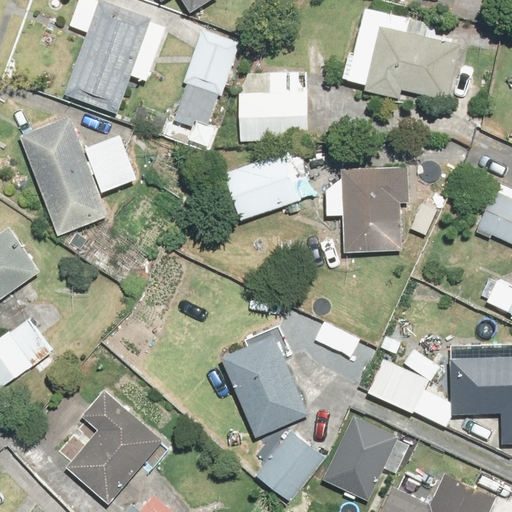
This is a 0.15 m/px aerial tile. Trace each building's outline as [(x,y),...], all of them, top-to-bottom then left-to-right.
[(91,31),(69,93),(123,112),(136,75),(152,80),(171,28),(155,22),(156,19),(104,0),(81,0),(72,24),(91,31)] [(187,0),(195,12),(214,0),(187,0)] [(439,26),(369,9),(352,79),(368,82),(366,89),(403,98),(405,89),(451,100),(464,44),(436,38),(439,26)] [(241,40),(204,28),(174,117),(195,124),(196,121),(212,126),(241,40)] [(312,75),(244,74),(243,138),(312,139),(312,75)] [(72,114),(22,133),(61,235),(111,215),(95,174),(99,172),(107,190),(141,177),(124,134),(90,147),(94,160),(90,161),(72,114)] [(287,154),(228,173),(244,221),(303,202),(287,154)] [(411,166),(344,169),(348,252),(406,249),(404,201),(413,201),(411,166)] [(511,195),(497,189),(479,227),(511,242),(511,195)] [(20,221),(0,234),(0,300),(51,266),(20,221)] [(511,284),(500,279),(491,299),(511,309),(511,284)] [(11,328),(0,335),(0,387),(35,363),(11,328)] [(279,332),(225,355),(260,436),(314,413),(279,332)] [(511,340),(452,343),(456,413),(503,411),(505,445),(511,444),(511,340)] [(427,376),(383,354),(366,389),(411,410),(427,376)] [(99,427),(68,465),(114,503),(168,438),(105,387),(83,414),(99,427)] [(399,434),(355,411),(322,477),(366,499),(399,434)] [(324,455),(291,429),(258,472),(291,497),(324,455)] [(398,487),(385,511),(494,511),(502,497),(448,470),(432,503),(398,487)]
